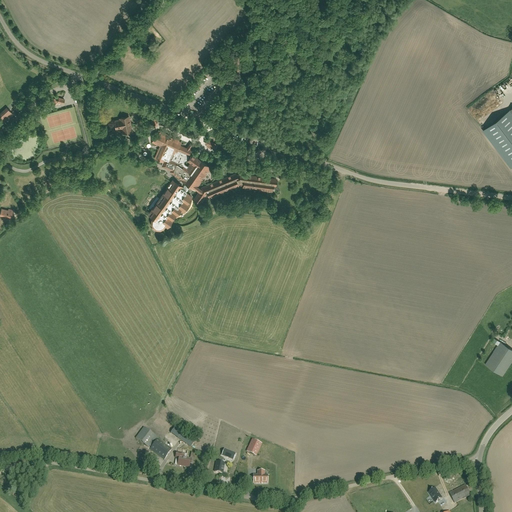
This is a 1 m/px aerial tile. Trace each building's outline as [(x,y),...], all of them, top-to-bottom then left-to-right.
[(54,98),(47,103),(51,108),(58,104),(54,98)] [(4,121),(11,114),(5,107),(0,111),(0,120),(2,119),(4,121)] [(511,166),(511,108),(509,111),(484,130),(511,167),(511,166)] [(120,118),(120,119),(114,120),(116,130),(122,128),(123,133),(132,131),(129,116),(120,118)] [(182,180),(187,183),(183,189),(181,188),(182,187),(179,185),(176,182),(175,183),(172,181),(160,199),(157,197),(149,209),(152,210),(149,215),(153,218),(152,220),(152,223),(153,227),(156,229),(160,229),(163,228),(165,225),(168,226),(174,218),(174,217),(176,216),(177,215),(178,214),(179,214),(181,213),(182,213),(183,212),(184,211),(185,210),(186,209),(187,208),(188,206),(189,204),(190,202),(191,200),(191,197),(191,195),(191,194),(195,189),(199,191),(194,198),(200,202),(206,193),(207,193),(208,197),(211,195),(211,197),(240,185),(242,185),(242,188),(272,192),(273,185),(276,186),(277,179),(239,173),(236,174),(236,173),(202,187),(201,189),(197,187),(209,168),(189,155),(191,150),(189,150),(193,144),(190,142),(186,148),(180,145),(181,142),(179,141),(179,139),(157,130),(155,135),(154,135),(153,135),(152,136),(152,137),(152,138),(153,138),(153,139),(152,142),(160,146),(155,158),(163,161),(161,165),(162,165),(161,166),(170,170),(170,172),(181,180),(182,180)] [(208,140),(206,144),(215,148),(217,144),(208,140)] [(0,214),(0,215),(11,218),(13,211),(8,210),(7,210),(2,209),(0,214)] [(511,349),(500,342),(485,364),(502,376),(511,361),(511,349)] [(164,460),(172,450),(157,439),(158,438),(144,428),(136,439),(148,448),(149,446),(151,448),(150,450),(164,460)] [(196,439),(184,430),(178,439),(191,447),(196,439)] [(256,456),(262,444),(252,440),(246,452),(256,456)] [(233,460),(235,454),(232,453),(224,450),(222,455),(229,458),(233,460)] [(177,453),(176,458),(179,458),(178,466),(189,467),(189,464),(190,459),(186,459),(186,455),(184,455),(185,454),(182,454),(177,453)] [(224,464),(216,462),(215,472),(222,473),(224,464)] [(262,472),(257,472),(257,476),(253,476),(253,484),(267,484),(267,476),(264,476),(264,472),(262,472)] [(466,486),(450,494),(454,503),(470,495),(466,486)] [(430,494),(432,498),(433,497),(435,500),(434,501),(436,504),(443,500),(436,490),(430,494)]
